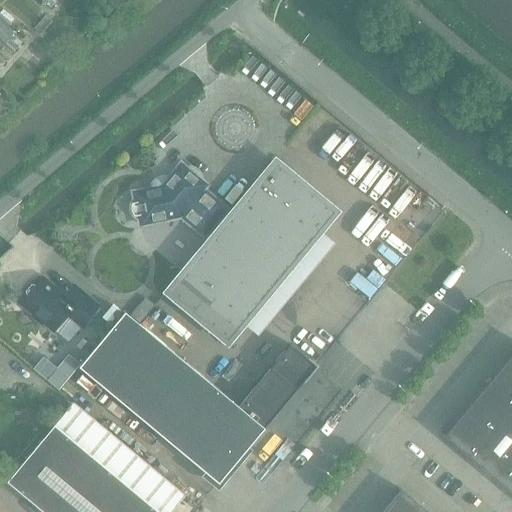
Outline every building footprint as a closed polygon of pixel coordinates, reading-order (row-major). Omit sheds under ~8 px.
[(0,23),(0,39),(14,52),(22,42),(0,23)] [(133,194),(135,200),(133,205),(133,210),(135,215),(139,218),(140,225),(180,217),(204,237),(205,235),(211,239),(166,293),(227,343),(241,325),(257,336),(333,243),(319,232),(335,212),(274,162),(230,215),(225,211),(226,209),(203,189),(205,186),(181,165),(168,180),(163,179),(158,181),(154,184),(153,189),(133,194)] [(27,296),(21,304),(32,314),(32,318),(40,325),(44,323),(53,331),(54,331),(68,343),(82,327),(98,307),(86,297),(83,299),(70,288),(63,297),(42,279),(36,286),(31,285),(25,292),(27,296)] [(137,307),(130,316),(139,323),(147,314),(137,307)] [(203,379),(139,325),(124,313),(78,368),(218,484),(264,429),(238,407),(203,379)] [(292,341),(238,407),(264,429),(318,363),(292,341)] [(511,355),(487,385),(445,436),(443,434),(441,434),(441,436),(511,494),(511,355)] [(56,370),(47,380),(58,390),(68,379),(56,370)] [(157,511),(53,425),(52,426),(53,427),(6,482),(42,511),(157,511)] [(427,511),(398,488),(397,488),(397,489),(399,491),(381,511),(427,511)]
